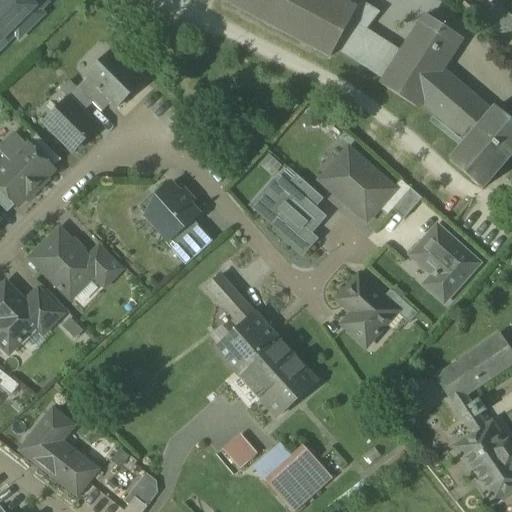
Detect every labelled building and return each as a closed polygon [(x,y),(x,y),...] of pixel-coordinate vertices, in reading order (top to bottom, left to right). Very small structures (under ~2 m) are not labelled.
[(0,0),(0,48),(15,33),(19,37),(40,16),(37,12),(45,3),(41,0),(0,0)] [(491,113),(442,71),(462,39),(427,16),(402,54),(363,31),(375,15),(359,5),(361,0),(224,0),(331,57),(336,48),(385,79),(381,85),(417,109),(421,102),(467,141),(449,161),(483,190),(511,156),(511,122),(495,108),(491,113)] [(481,11),(468,0),(462,7),(481,23),(486,17),(480,12),(481,11)] [(486,17),(481,23),(492,33),(510,15),(498,4),(486,17)] [(511,16),(510,15),(492,33),(508,48),(511,43),(511,16)] [(113,51),(85,79),(86,80),(111,105),(116,110),(144,82),(113,51)] [(111,105),(86,80),(78,89),(93,104),(102,113),(111,105)] [(78,89),(70,82),(60,92),(69,100),(83,114),(93,104),(78,89)] [(83,114),(69,100),(45,124),(73,152),(97,128),(83,114)] [(26,145),(15,134),(4,146),(3,145),(0,148),(0,153),(9,162),(36,189),(55,171),(53,169),(28,144),(27,144),(26,145)] [(62,161),(36,136),(28,144),(53,169),(62,161)] [(453,152),(440,140),(434,147),(447,158),(453,152)] [(393,191),(348,151),(332,170),(342,179),(332,191),(367,222),(378,209),(394,191),(393,191)] [(36,189),(9,162),(0,171),(0,190),(15,205),(18,208),(36,189)] [(324,200),(297,176),(287,187),(314,210),(324,200)] [(287,187),(278,179),(262,197),(269,204),(260,214),(277,229),(275,231),(302,255),(315,241),(307,233),(310,229),(312,231),(323,219),(314,210),(287,187)] [(394,191),(378,209),(387,217),(411,190),(401,182),(393,191),(394,191)] [(180,195),(171,184),(156,198),(160,202),(145,215),(169,242),(193,221),(199,216),(190,205),(193,203),(183,192),(180,195)] [(15,205),(0,190),(0,206),(7,214),(15,205)] [(193,221),(169,242),(166,244),(186,267),(213,243),(193,221)] [(427,286),(444,302),(476,265),(437,230),(412,257),(435,277),(427,286)] [(74,240),(71,243),(59,232),(31,260),(60,289),(59,290),(61,292),(62,291),(71,299),(93,277),(99,271),(88,260),(82,254),(85,251),(74,240)] [(121,271),(99,248),(88,260),(99,271),(93,277),(105,288),(121,271)] [(221,276),(206,288),(210,293),(225,280),(221,276)] [(383,300),(359,279),(339,301),(354,314),(343,326),(366,347),(396,313),(397,313),(383,300)] [(255,314),(225,280),(210,293),(241,327),(255,314)] [(24,304),(5,286),(0,291),(0,344),(9,354),(19,344),(20,345),(22,343),(21,342),(35,328),(42,321),(24,304)] [(64,315),(38,290),(24,304),(42,321),(35,328),(43,336),(64,315)] [(418,315),(391,291),(383,300),(397,313),(396,313),(409,325),(418,315)] [(241,327),(215,350),(235,372),(275,337),(255,314),(241,327)] [(475,436),(487,428),(478,415),(485,411),(479,401),(472,406),(466,396),(511,365),(511,352),(508,347),(500,335),(435,378),(475,436)] [(275,337),(235,372),(250,390),(290,354),(275,337)] [(290,354),(250,390),(276,419),(317,383),(290,354)] [(19,387),(0,371),(0,388),(11,397),(19,387)] [(41,470),(58,449),(76,427),(52,408),(31,435),(29,435),(24,441),(25,443),(18,452),(41,470)] [(487,428),(475,436),(455,449),(473,476),(511,450),(511,447),(508,441),(505,444),(492,424),(487,428)] [(241,437),(223,452),(239,470),(257,455),(241,437)] [(58,449),(41,470),(77,499),(100,471),(79,454),(73,461),(58,449)] [(511,492),(511,450),(473,476),(493,505),(511,492)] [(306,452),(269,485),(293,511),(294,511),(331,480),(306,452)] [(135,499),(124,511),(143,511),(147,508),(135,499)]
